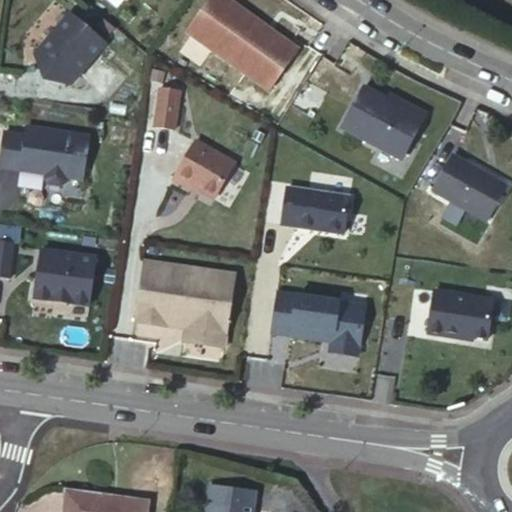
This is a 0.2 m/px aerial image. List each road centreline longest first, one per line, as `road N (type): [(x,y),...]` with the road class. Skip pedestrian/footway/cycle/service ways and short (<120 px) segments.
road 1 (residential): [(25,392),(389,447)]
road 2 (tertiary): [(363,0),(511,78)]
road 3 (unknown): [(0,68),(98,84),(101,53),(92,36)]
